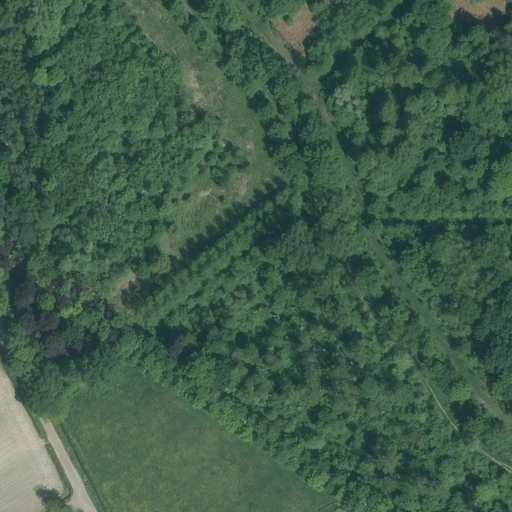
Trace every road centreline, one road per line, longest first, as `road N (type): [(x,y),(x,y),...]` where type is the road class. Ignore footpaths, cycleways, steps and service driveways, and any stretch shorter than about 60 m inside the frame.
road 1 (track): [(381,511),(0,254)]
road 2 (track): [(511,417),(483,392),(394,268),(318,82)]
road 3 (unclassified): [(94,511),(0,327)]
road 4 (track): [(374,225),(511,223)]
road 5 (track): [(410,0),(318,82)]
